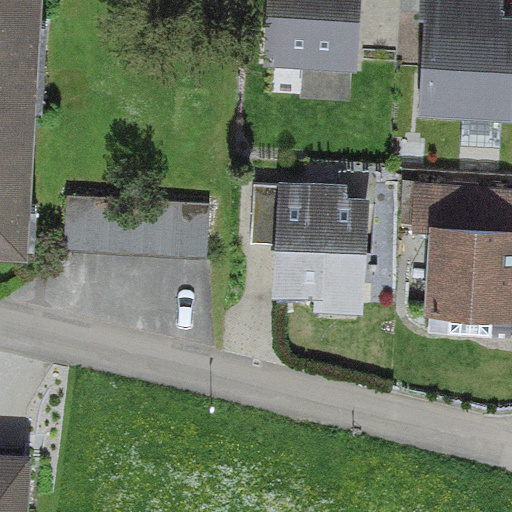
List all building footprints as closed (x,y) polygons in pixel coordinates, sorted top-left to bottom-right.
[(0,0),(0,247),(17,249),(31,0),(0,0)] [(356,0),(267,0),(264,65),(354,69),(356,0)] [(511,0),(425,0),(420,114),(506,118),(511,0)] [(250,185),(246,245),(276,247),(273,300),(297,302),(309,291),(355,293),(360,206),(279,201),(279,187),(250,185)] [(59,252),(202,260),(206,205),(62,197),(59,252)] [(486,317),(507,318),(511,233),(431,228),(426,314),(446,315),(445,334),(485,336),(486,317)] [(0,511),(17,511),(20,460),(0,459),(0,511)]
